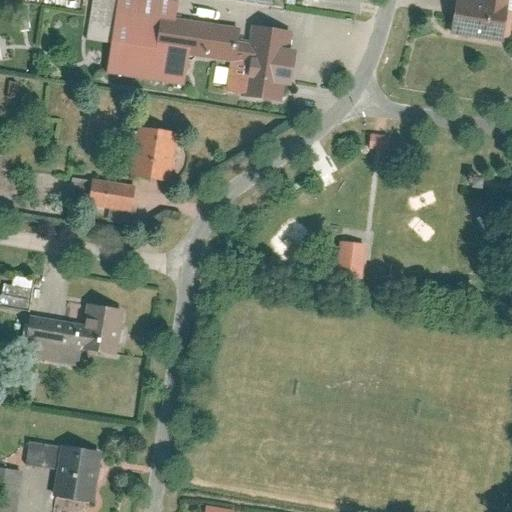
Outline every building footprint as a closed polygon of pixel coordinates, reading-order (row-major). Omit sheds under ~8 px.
[(120,40),(126,0),(99,0),(94,36),(120,40)] [(186,2),(173,0),(126,0),(120,40),(178,49),(183,19),(186,2)] [(482,0),(482,5),(456,1),(450,35),(508,45),(511,22),(511,14),(505,13),(507,0),(482,0)] [(242,28),(183,19),(178,49),(194,52),(237,59),(240,41),(242,28)] [(237,59),(231,92),(286,101),(289,83),(300,85),(305,54),(294,52),(297,31),(256,24),(253,43),(240,41),(237,59)] [(115,71),(189,83),(194,52),(178,49),(120,40),(115,71)] [(142,127),(135,176),(174,182),(181,133),(142,127)] [(392,134),(379,133),(378,145),(391,147),(392,134)] [(140,187),(100,181),(97,203),(136,209),(140,187)] [(373,246),(349,242),(345,268),(369,272),(373,246)] [(31,306),(32,279),(4,278),(2,304),(31,306)] [(124,314),(86,306),(77,351),(114,358),(124,314)] [(100,456),(59,448),(49,498),(90,506),(100,456)] [(0,511),(16,511),(24,470),(0,465),(0,511)]
